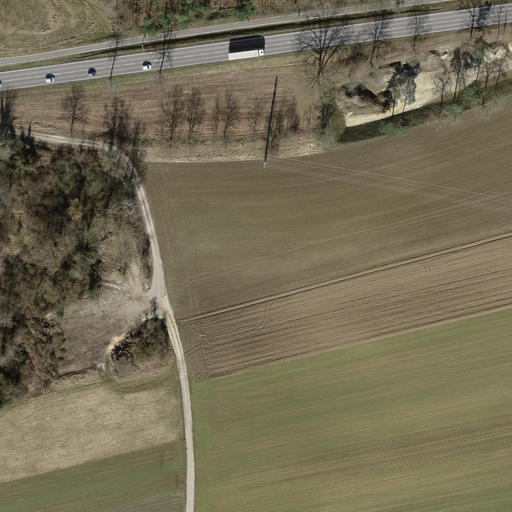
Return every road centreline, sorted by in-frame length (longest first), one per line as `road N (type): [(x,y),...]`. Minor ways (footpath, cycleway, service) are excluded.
road 1 (primary): [(511,11),(0,82)]
road 2 (track): [(191,511),(181,362),(126,166),(101,146),(0,130)]
